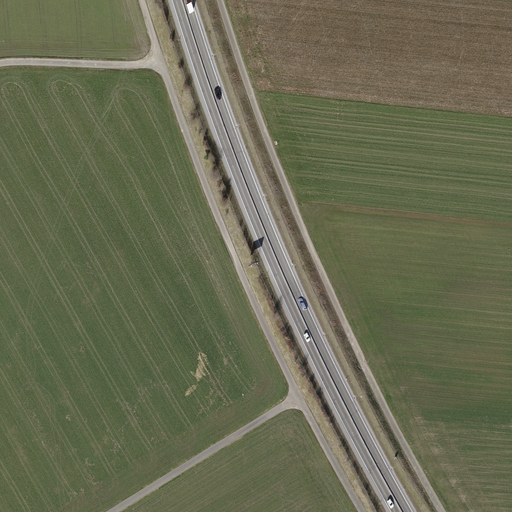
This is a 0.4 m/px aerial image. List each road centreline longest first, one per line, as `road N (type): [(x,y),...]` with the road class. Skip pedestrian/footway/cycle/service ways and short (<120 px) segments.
road 1 (track): [(219,0),(326,283),(442,511)]
road 2 (track): [(141,0),(250,297),(362,511)]
road 3 (trunk): [(407,511),(289,276),(188,0)]
road 4 (trunk): [(178,0),(266,246),(396,511)]
road 5 (trunk): [(430,511),(310,270),(213,0)]
road 6 (track): [(113,511),(298,397)]
road 7 (track): [(0,61),(159,61)]
